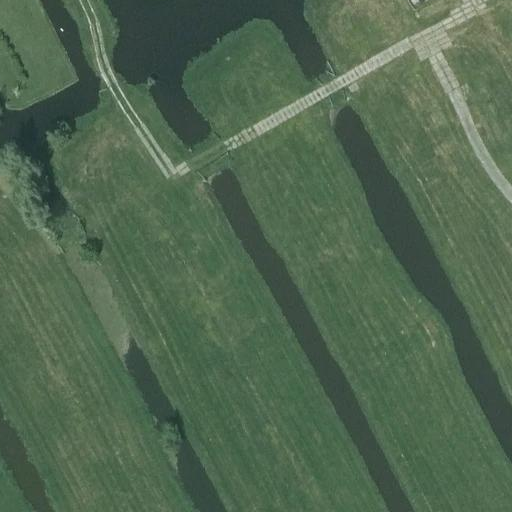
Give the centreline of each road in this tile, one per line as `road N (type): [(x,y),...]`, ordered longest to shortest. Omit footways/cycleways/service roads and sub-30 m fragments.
road 1 (track): [(472,0),(450,20),(168,172),(102,70),(82,0)]
road 2 (track): [(426,33),(473,138),(511,197)]
